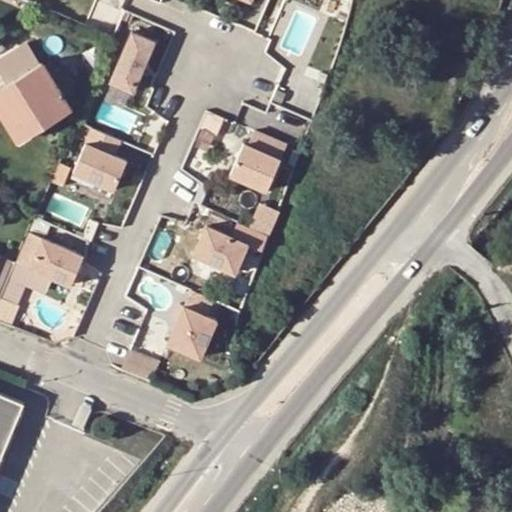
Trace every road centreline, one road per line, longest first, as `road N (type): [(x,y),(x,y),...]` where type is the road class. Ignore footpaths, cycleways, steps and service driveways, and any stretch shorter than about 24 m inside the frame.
road 1 (residential): [(212,54),(74,373)]
road 2 (secondary): [(409,214),(225,435)]
road 3 (secondary): [(255,456),(440,240)]
road 4 (secondary): [(511,80),(409,214)]
road 5 (residential): [(225,435),(74,373)]
road 6 (residential): [(511,335),(494,290),(440,240)]
